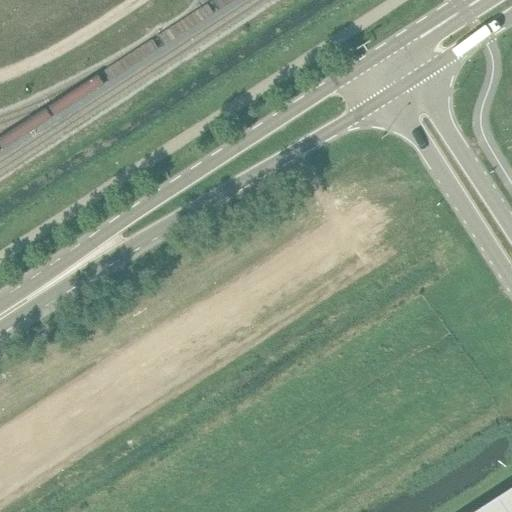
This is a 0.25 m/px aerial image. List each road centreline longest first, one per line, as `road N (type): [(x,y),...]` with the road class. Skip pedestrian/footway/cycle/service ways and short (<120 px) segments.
road 1 (tertiary): [(377,54),(175,184),(59,278)]
road 2 (tertiary): [(59,278),(390,94)]
road 3 (unclassified): [(390,94),(511,281)]
road 4 (unclassified): [(511,229),(414,78)]
